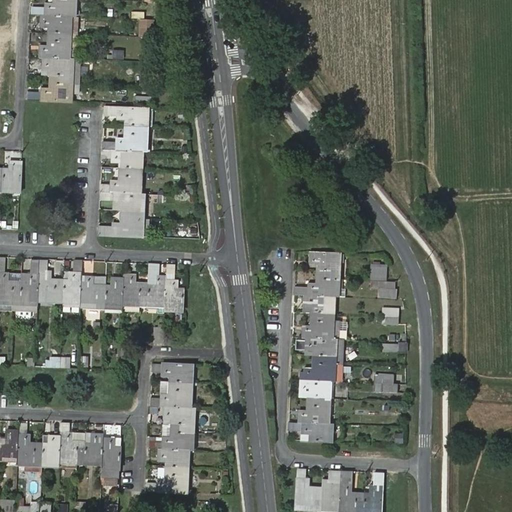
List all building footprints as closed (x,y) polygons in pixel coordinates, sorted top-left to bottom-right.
[(45,3),(45,6),(44,14),(41,14),(40,22),(50,23),(49,27),(49,49),(39,49),(39,56),(43,56),(42,68),(51,68),(51,87),(42,87),(42,90),(41,99),(70,100),(70,81),(78,81),(78,57),(68,57),(69,31),(79,31),(79,15),(73,15),(73,0),(53,0),(53,3),(45,3)] [(44,14),(45,6),(30,6),(30,13),(41,14),(44,14)] [(143,17),(143,34),(155,35),(155,17),(143,17)] [(124,60),(125,50),(113,49),(112,59),(124,60)] [(142,69),(142,81),(151,81),(151,69),(142,69)] [(42,90),(26,89),(26,98),(41,99),(42,90)] [(121,165),(120,177),(112,177),(112,180),(101,180),(101,189),(101,197),(114,197),(123,198),(123,201),(123,207),(122,220),(122,223),(114,223),(100,223),(99,231),(143,233),(143,208),(144,190),(140,190),(141,166),(141,151),(145,151),(146,124),(153,124),(154,106),(119,105),(106,104),(105,113),(118,114),(118,118),(126,118),(126,137),(125,140),(117,140),(117,147),(113,146),(113,147),(112,157),(121,157),(121,160),(121,165)] [(112,157),(113,147),(104,147),(103,156),(112,157)] [(0,187),(22,188),(23,160),(14,160),(13,169),(10,168),(6,168),(0,168),(0,187)] [(114,207),(123,207),(123,201),(123,198),(114,197),(114,201),(114,207)] [(308,333),(308,340),(308,344),(317,344),(316,360),(307,360),(307,363),(303,363),(302,392),(311,392),(311,405),(311,409),(301,408),(301,416),(293,416),(293,424),(305,424),(305,435),(313,435),(334,436),(334,419),(330,418),(331,394),(332,377),(336,377),(338,334),(334,334),(335,310),(335,292),(339,293),(341,248),(312,248),(311,257),(320,257),(320,261),(319,279),(310,279),(310,283),(295,282),(294,290),(306,291),(305,299),(305,307),(315,307),(314,322),(304,321),(304,325),(304,333),(308,333)] [(0,303),(38,305),(38,301),(80,302),(79,306),(122,308),(122,304),(164,305),(164,309),(182,310),(183,290),(178,289),(174,289),(175,281),(175,263),(166,263),(166,276),(158,276),(145,276),(144,284),(136,283),(136,275),(132,275),(124,275),(124,279),(115,278),(115,287),(111,286),(102,286),(102,278),(89,277),(82,277),(82,260),(74,260),(74,273),(60,272),(59,280),(50,280),(46,280),(46,272),(39,272),(39,260),(30,260),(30,275),(5,274),(5,258),(0,257),(0,303)] [(372,262),(371,275),(386,276),(386,262),(372,262)] [(377,283),(377,293),(397,293),(397,284),(394,284),(394,278),(369,276),(369,283),(377,283)] [(384,302),(384,311),(384,318),(399,318),(399,303),(384,302)] [(164,326),(153,326),(154,340),(164,340),(164,326)] [(383,337),(383,345),(398,346),(398,338),(383,337)] [(89,355),(80,355),(80,367),(89,367),(89,355)] [(60,368),(71,368),(71,357),(61,356),(60,368)] [(27,359),(28,367),(36,366),(35,357),(27,359)] [(135,370),(136,357),(118,357),(117,369),(134,370),(135,370)] [(59,368),(60,358),(51,358),(51,367),(59,368)] [(162,414),(172,415),(172,418),(172,427),(158,427),(157,440),(148,439),(147,448),(158,448),(158,457),(166,457),(165,461),(164,479),(164,482),(157,482),(146,482),(145,491),(156,491),(184,493),(185,487),(187,451),(191,451),(193,407),(189,407),(191,365),(161,364),(161,372),(170,373),(169,382),(156,381),(156,397),(150,396),(150,405),(163,406),(162,414)] [(383,378),(395,378),(395,369),(376,368),(375,377),(383,378)] [(123,392),(133,393),(133,383),(123,382),(123,392)] [(102,436),(93,436),(92,445),(88,444),(89,436),(89,432),(67,431),(68,422),(59,421),(59,434),(58,438),(51,438),(51,445),(47,445),(29,444),(25,444),(25,436),(26,425),(19,424),(18,431),(9,431),(9,440),(5,439),(0,439),(0,459),(18,460),(18,464),(57,466),(57,469),(78,469),(78,464),(101,465),(101,469),(101,476),(118,476),(118,469),(118,462),(119,449),(113,449),(109,448),(110,441),(102,440),(102,436)] [(395,443),(404,443),(404,433),(395,433),(395,443)] [(303,469),(302,478),(300,506),(343,510),(344,510),(344,511),(387,511),(389,474),(381,473),(380,486),(380,494),(376,494),(357,493),(358,485),(358,472),(334,470),(334,480),(326,480),(326,488),(315,487),(312,487),(312,479),(313,469),(303,469)] [(0,499),(0,511),(15,511),(16,500),(0,499)] [(39,511),(39,502),(30,503),(30,511),(39,511)] [(51,511),(51,503),(39,502),(39,511),(51,511)] [(85,511),(86,503),(76,502),(75,511),(85,511)]
